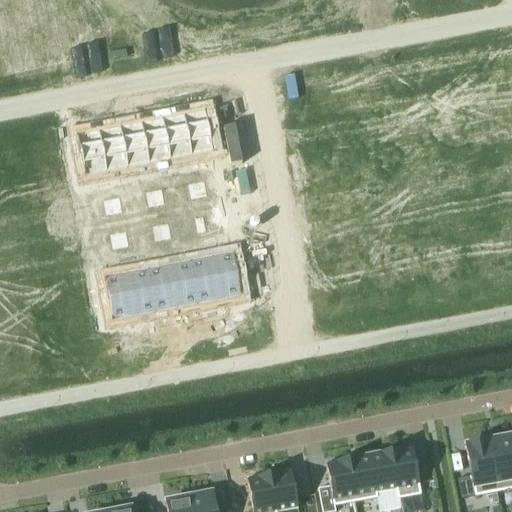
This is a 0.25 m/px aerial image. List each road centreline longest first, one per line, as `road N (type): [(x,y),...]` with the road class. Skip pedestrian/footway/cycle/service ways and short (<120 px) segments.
road 1 (residential): [(511,400),(0,495)]
road 2 (residential): [(312,349),(0,410)]
road 3 (residential): [(254,60),(312,349)]
road 4 (residential): [(254,60),(511,10)]
road 5 (residential): [(0,108),(254,60)]
road 6 (residential): [(511,310),(312,349)]
